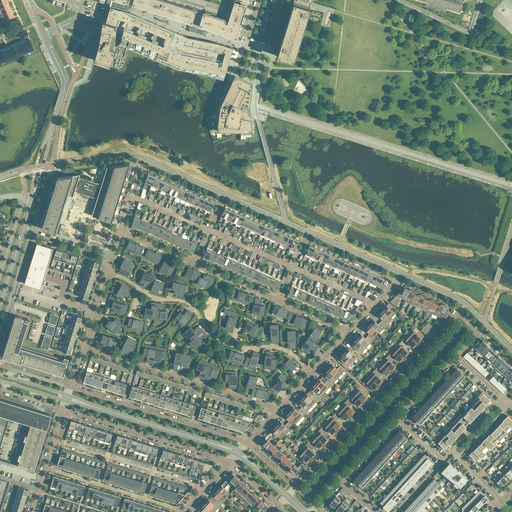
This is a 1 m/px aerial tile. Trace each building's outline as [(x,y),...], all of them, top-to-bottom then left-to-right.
[(0,9),(9,5),(7,0),(0,3),(0,9)] [(208,76),(223,80),(225,74),(229,62),(247,4),(248,0),(112,0),(106,20),(102,19),(100,32),(97,47),(93,59),(102,62),(103,63),(119,70),(128,53),(148,57),(177,69),(208,76)] [(309,7),(310,3),(311,3),(311,0),(296,0),(295,3),(294,2),(294,3),(293,2),(276,56),(293,61),(310,7),(309,7)] [(464,1),(464,0),(419,0),(426,2),(425,4),(446,11),(447,8),(460,13),(463,5),(462,4),(463,1),(464,1)] [(9,5),(0,9),(0,11),(1,11),(2,15),(12,11),(9,5)] [(4,18),(1,19),(2,21),(17,15),(14,16),(12,11),(2,15),(4,18)] [(30,40),(0,51),(0,62),(5,60),(6,61),(18,56),(17,55),(33,49),(30,40)] [(250,107),(253,84),(234,76),(221,103),(220,106),(216,131),(252,131),(251,118),(250,107)] [(111,222),(122,187),(129,164),(108,167),(106,167),(101,184),(100,188),(97,199),(91,216),(102,219),(101,221),(98,220),(95,228),(101,230),(105,220),(111,222)] [(151,185),(155,177),(148,173),(147,174),(147,176),(145,182),(151,185)] [(61,235),(72,198),(74,192),(79,177),(80,175),(57,178),(41,229),(61,235)] [(156,187),(160,179),(157,178),(158,177),(155,176),(155,177),(151,185),(150,187),(155,190),(156,187)] [(97,199),(100,188),(101,184),(79,177),(74,192),(83,194),(82,196),(88,198),(88,196),(97,199)] [(161,190),(165,182),(165,181),(162,180),(163,179),(160,178),(160,179),(156,187),(161,190)] [(166,192),(170,184),(170,183),(167,182),(168,181),(165,180),(165,181),(165,182),(161,190),(166,192)] [(171,195),(175,186),(175,185),(172,184),(173,184),(170,183),(170,184),(166,192),(165,193),(171,195)] [(175,197),(179,188),(180,188),(177,186),(175,185),(175,186),(171,195),(175,197)] [(181,198),(184,190),(185,190),(182,189),(182,188),(180,187),(180,188),(179,188),(175,197),(181,199),(181,198)] [(186,200),(189,193),(190,192),(187,191),(187,190),(185,189),(185,190),(184,190),(181,198),(186,200)] [(190,204),(194,195),(195,194),(192,193),(192,192),(190,191),(190,192),(189,193),(186,200),(185,202),(190,204)] [(195,207),(199,197),(199,196),(197,195),(195,194),(194,195),(190,204),(190,205),(195,207)] [(200,208),(204,199),(204,198),(202,197),(200,196),(199,196),(199,197),(195,207),(197,208),(197,207),(200,208)] [(205,210),(209,201),(207,200),(207,199),(205,198),(204,198),(204,199),(200,208),(205,210)] [(210,214),(214,204),(215,203),(209,201),(205,210),(204,211),(210,214),(209,214),(210,214)] [(230,210),(225,207),(220,217),(221,217),(225,219),(229,210),(230,210)] [(230,222),(234,213),(235,212),(232,211),(232,210),(230,209),(230,210),(229,210),(225,219),(230,222)] [(236,223),(239,215),(240,214),(237,213),(237,212),(235,211),(235,212),(234,213),(230,222),(231,222),(231,221),(236,223)] [(240,226),(244,217),(245,216),(242,215),(240,214),(239,215),(236,223),(235,224),(240,226)] [(138,227),(142,219),(134,216),(132,223),(131,225),(138,228),(138,227)] [(245,228),(249,219),(250,218),(247,217),(245,216),(244,217),(240,226),(245,228)] [(143,230),(147,221),(142,218),(142,219),(138,227),(138,228),(141,229),(140,230),(143,231),(143,230)] [(250,230),(254,221),(252,220),(252,219),(250,218),(249,219),(245,228),(250,230)] [(255,233),(259,224),(259,223),(257,222),(257,221),(255,220),(254,221),(250,230),(255,233)] [(148,232),(152,224),(147,222),(147,221),(143,230),(146,231),(145,232),(148,233),(148,232)] [(153,235),(158,224),(153,222),(152,224),(148,232),(151,234),(150,234),(153,235)] [(260,235),(264,226),(264,225),(262,224),(262,223),(260,222),(259,223),(259,224),(255,233),(260,235)] [(158,237),(163,226),(158,224),(153,235),(155,236),(158,237)] [(265,237),(269,228),(269,227),(267,226),(265,224),(264,225),(264,226),(260,235),(259,236),(265,238),(265,237)] [(163,239),(168,228),(163,226),(158,237),(160,238),(163,240),(163,239)] [(270,239),(274,230),(274,229),(272,228),(270,227),(269,227),(269,228),(265,237),(270,239)] [(168,241),(172,232),(173,230),(168,228),(163,239),(165,240),(165,241),(167,242),(168,241)] [(275,241),(279,232),(277,231),(277,230),(274,229),(274,230),(270,239),(275,241)] [(280,244),(284,234),(282,233),(282,232),(280,231),(279,232),(275,241),(280,244)] [(173,243),(177,234),(172,232),(168,241),(170,242),(170,243),(172,244),(173,243)] [(285,245),(289,236),(286,235),(287,234),(284,233),(284,234),(280,244),(285,246),(285,245)] [(178,246),(181,237),(177,235),(177,234),(173,243),(175,245),(177,246),(178,246)] [(290,248),(294,239),(294,238),(291,237),(292,237),(289,236),(285,245),(290,247),(290,248)] [(183,247),(186,239),(181,237),(178,246),(180,247),(182,248),(183,248),(183,247)] [(295,250),(299,241),(299,240),(294,238),(294,239),(290,248),(295,250)] [(188,249),(191,241),(186,239),(183,247),(183,248),(185,249),(187,250),(188,250),(188,249)] [(193,252),(196,244),(198,241),(192,239),(191,241),(188,249),(188,250),(193,252)] [(139,253),(142,246),(136,244),(137,243),(136,243),(136,244),(129,241),(125,250),(130,252),(131,249),(137,252),(139,253)] [(24,283),(41,289),(53,248),(37,243),(29,268),(24,283)] [(314,247),(309,245),(304,256),(305,256),(310,258),(314,248),(314,247)] [(208,259),(212,249),(207,247),(203,257),(208,259)] [(314,260),(319,250),(319,249),(317,248),(315,247),(314,247),(314,248),(310,258),(314,260)] [(58,261),(61,251),(56,249),(53,259),(58,261)] [(157,264),(161,255),(156,252),(148,249),(145,256),(148,257),(153,259),(152,262),(157,264)] [(213,260),(217,253),(212,250),(212,249),(208,259),(210,260),(210,261),(213,262),(213,261),(213,260)] [(320,261),(324,252),(322,251),(322,250),(320,249),(319,249),(319,250),(314,260),(315,260),(315,259),(320,261)] [(63,262),(66,253),(61,251),(58,261),(63,262)] [(325,263),(329,254),(327,253),(327,252),(324,251),(324,252),(320,261),(325,263)] [(69,264),(72,254),(66,253),(63,262),(69,264)] [(218,263),(222,255),(217,253),(213,260),(213,261),(215,262),(215,263),(218,264),(218,263)] [(330,266),(334,257),(334,256),(332,255),(332,254),(329,253),(329,254),(325,263),(330,266)] [(74,266),(77,256),(72,254),(69,264),(74,266)] [(223,266),(227,256),(226,257),(222,255),(218,263),(220,264),(220,265),(222,266),(223,266)] [(335,268),(339,259),(339,258),(336,257),(337,257),(334,255),(334,256),(334,257),(330,266),(335,268)] [(228,268),(232,258),(227,256),(223,266),(225,267),(227,268),(228,268)] [(169,266),(170,264),(167,262),(169,259),(166,257),(163,263),(158,272),(163,275),(163,274),(164,272),(170,275),(173,268),(169,266)] [(233,270),(237,260),(232,258),(228,268),(230,269),(232,270),(233,270)] [(339,271),(344,261),(344,260),(341,259),(342,259),(339,258),(339,259),(335,268),(334,269),(339,271)] [(97,268),(99,262),(89,259),(87,265),(97,268)] [(127,270),(129,265),(131,261),(124,259),(123,262),(122,264),(121,264),(122,265),(118,272),(128,276),(130,271),(127,270)] [(238,272),(242,262),(237,260),(233,270),(235,271),(235,272),(237,273),(238,272)] [(345,272),(349,263),(346,261),(347,261),(344,260),(344,261),(339,271),(340,270),(345,272)] [(242,274),(247,265),(242,262),(238,272),(240,273),(240,274),(242,275),(242,274)] [(350,274),(354,265),(351,264),(352,263),(349,262),(349,263),(345,272),(350,274)] [(354,277),(358,268),(359,267),(356,266),(356,265),(354,264),(354,265),(350,274),(354,277)] [(95,273),(97,268),(87,265),(85,270),(95,273)] [(247,276),(252,267),(247,265),(242,274),(245,275),(245,276),(247,277),(247,276)] [(359,280),(363,270),(364,269),(361,268),(359,266),(359,267),(358,268),(354,277),(354,278),(359,280)] [(195,281),(199,271),(193,269),(194,268),(193,268),(193,269),(188,267),(186,273),(191,276),(190,278),(195,281)] [(252,279),(257,269),(252,267),(247,276),(250,278),(252,279)] [(257,281),(262,271),(257,269),(252,279),(255,280),(257,281)] [(364,281),(368,272),(369,271),(366,270),(364,269),(363,270),(359,280),(360,279),(364,281)] [(94,278),(95,273),(85,270),(84,275),(94,278)] [(151,281),(153,275),(151,274),(144,271),(142,277),(139,276),(137,280),(144,283),(144,284),(144,283),(147,284),(148,280),(151,281)] [(262,284),(262,283),(267,273),(262,271),(257,281),(260,282),(262,284)] [(370,282),(373,274),(374,274),(371,272),(369,271),(368,272),(364,281),(369,283),(370,282)] [(267,285),(271,276),(267,273),(262,283),(265,284),(265,285),(267,286),(267,285)] [(212,283),(214,278),(207,275),(207,274),(206,275),(204,274),(203,278),(200,277),(197,283),(200,284),(206,287),(209,281),(212,283)] [(377,286),(383,280),(384,278),(374,274),(373,274),(370,282),(377,285),(377,286)] [(92,283),(94,278),(84,275),(82,280),(92,283)] [(157,293),(161,283),(155,280),(156,276),(153,275),(151,281),(154,282),(151,291),(153,291),(152,292),(153,292),(157,293)] [(272,287),(276,278),(271,276),(267,285),(270,286),(269,287),(272,288),(272,287)] [(277,290),(282,280),(281,280),(276,278),(272,287),(277,290)] [(90,288),(92,283),(82,280),(81,285),(90,288)] [(126,293),(125,292),(127,290),(133,294),(134,291),(119,282),(117,287),(119,288),(117,294),(123,297),(125,292),(126,293)] [(185,291),(186,285),(176,283),(173,282),(172,288),(175,289),(173,293),(176,294),(175,295),(176,295),(176,294),(180,295),(182,290),(185,291)] [(293,296),(297,287),(292,285),(292,284),(287,294),(293,297),(293,296)] [(89,293),(90,288),(81,285),(79,290),(89,293)] [(298,298),(302,289),(297,287),(293,296),(293,297),(295,298),(297,299),(298,298)] [(404,302),(410,290),(409,289),(404,287),(403,290),(402,290),(401,289),(390,302),(395,307),(396,307),(400,297),(405,299),(404,302)] [(249,301),(251,295),(242,292),(242,291),(242,292),(234,289),(232,296),(238,298),(237,301),(242,302),(243,300),(249,301)] [(303,300),(307,291),(302,289),(298,298),(297,299),(300,300),(302,301),(303,300)] [(410,304),(415,292),(410,290),(410,289),(409,289),(410,290),(404,302),(410,304)] [(87,299),(89,293),(79,290),(77,296),(87,299)] [(307,302),(312,293),(307,291),(303,300),(302,301),(305,302),(305,303),(307,304),(307,303),(308,302),(307,302)] [(415,307),(421,294),(420,294),(415,292),(410,304),(415,307)] [(312,305),(317,296),(312,293),(307,302),(308,302),(307,303),(310,304),(310,305),(312,306),(312,305),(313,305),(312,305)] [(421,309),(426,297),(426,296),(426,297),(421,294),(420,294),(421,294),(415,307),(421,309)] [(317,307),(321,298),(317,296),(312,305),(313,305),(312,305),(315,306),(315,307),(317,308),(317,307)] [(263,316),(265,306),(261,306),(262,305),(261,305),(261,306),(257,305),(258,298),(255,297),(254,304),(252,311),(258,312),(258,315),(263,316)] [(426,311),(432,299),(431,299),(426,297),(421,309),(426,311)] [(322,309),(326,300),(321,298),(317,307),(320,309),(319,309),(322,310),(322,309)] [(432,314),(437,302),(437,301),(437,302),(432,299),(426,311),(432,314)] [(327,311),(331,302),(326,300),(322,309),(322,310),(325,311),(324,311),(327,312),(327,311)] [(124,315),(127,305),(121,304),(122,303),(121,303),(121,304),(116,302),(113,301),(112,305),(109,304),(108,307),(114,309),(120,311),(119,313),(124,315)] [(155,320),(158,303),(154,302),(153,309),(151,309),(151,308),(151,309),(146,308),(145,315),(150,316),(150,318),(150,319),(155,320)] [(332,314),(336,306),(336,304),(331,302),(327,311),(327,312),(330,313),(329,313),(332,315),(332,314)] [(437,316),(443,304),(442,304),(437,302),(432,314),(437,316)] [(166,319),(167,312),(162,311),(162,310),(162,311),(160,310),(161,304),(158,303),(155,320),(156,317),(166,319)] [(391,310),(394,308),(389,303),(388,303),(389,304),(386,306),(382,310),(390,318),(394,313),(391,310)] [(443,319),(451,311),(450,311),(447,310),(448,307),(443,304),(437,316),(438,315),(442,317),(442,318),(443,319)] [(285,318),(288,311),(281,308),(281,307),(280,308),(275,305),(271,315),(276,317),(276,316),(277,314),(282,316),(285,318)] [(337,316),(341,307),(341,308),(336,306),(332,314),(335,315),(334,316),(337,317),(337,316)] [(342,318),(346,309),(341,307),(337,316),(339,317),(339,318),(342,319),(342,318)] [(347,318),(352,313),(354,311),(347,308),(346,309),(342,318),(346,320),(347,318)] [(235,321),(237,313),(228,310),(226,315),(227,315),(229,316),(225,328),(232,330),(233,327),(234,324),(235,321),(236,321),(235,321)] [(385,326),(392,319),(390,318),(382,310),(378,315),(383,319),(381,322),(380,321),(380,322),(385,326)] [(184,324),(193,314),(190,312),(188,314),(185,312),(183,315),(183,314),(183,313),(182,314),(180,312),(175,317),(184,324)] [(56,325),(58,316),(51,314),(48,323),(56,325)] [(80,322),(82,317),(72,314),(70,319),(80,322)] [(25,327),(28,319),(15,315),(13,323),(25,327)] [(303,329),(307,319),(301,317),(302,316),(301,317),(297,315),(294,321),(299,324),(298,326),(298,327),(303,329)] [(142,328),(143,321),(136,319),(135,319),(129,318),(128,325),(131,326),(130,329),(135,330),(136,327),(142,328)] [(78,327),(80,322),(70,319),(68,324),(78,327)] [(117,328),(120,323),(115,319),(113,321),(112,321),(113,321),(112,322),(110,320),(108,323),(105,320),(103,323),(108,327),(116,334),(119,330),(119,329),(117,328)] [(379,334),(385,326),(380,322),(378,324),(373,320),(369,324),(377,332),(379,334)] [(254,337),(260,328),(255,326),(255,325),(254,325),(247,321),(244,327),(252,332),(250,334),(254,337)] [(23,336),(25,327),(13,323),(10,332),(23,336)] [(77,333),(78,327),(68,324),(67,330),(77,333)] [(271,340),(278,340),(278,330),(277,324),(270,325),(270,331),(268,331),(268,336),(271,336),(271,340)] [(373,336),(377,332),(369,324),(365,329),(370,333),(368,336),(367,336),(372,341),(375,338),(373,336)] [(55,327),(48,325),(45,334),(52,336),(55,327)] [(313,342),(320,334),(324,328),(321,326),(317,332),(314,329),(311,334),(310,333),(311,334),(308,338),(313,342)] [(197,335),(203,330),(200,328),(195,333),(194,331),(194,330),(194,331),(190,327),(183,334),(190,342),(197,335)] [(422,338),(424,336),(419,331),(417,334),(412,329),(408,334),(418,343),(422,338)] [(75,338),(77,333),(67,330),(65,335),(75,338)] [(295,338),(294,330),(285,331),(285,342),(292,342),(292,349),(295,348),(295,338)] [(20,344),(23,336),(10,332),(7,340),(20,344)] [(200,342),(207,335),(205,333),(200,338),(197,335),(190,342),(189,342),(194,348),(199,343),(200,343),(200,342)] [(366,348),(372,341),(367,336),(365,338),(360,334),(356,338),(366,348)] [(418,343),(408,334),(401,341),(406,346),(406,345),(408,343),(413,347),(417,343),(418,343)] [(48,350),(52,338),(44,335),(40,348),(48,350)] [(73,343),(75,338),(65,335),(64,340),(73,343)] [(108,344),(114,346),(116,339),(109,337),(109,336),(109,337),(106,336),(102,335),(100,342),(104,343),(103,345),(108,347),(108,344)] [(127,353),(129,350),(131,351),(134,347),(131,346),(134,340),(128,337),(124,343),(123,343),(124,344),(123,347),(119,353),(122,354),(124,351),(127,353)] [(319,346),(313,342),(308,338),(301,347),(307,351),(310,347),(311,348),(311,347),(310,347),(311,345),(317,349),(319,346)] [(359,355),(366,348),(356,338),(356,339),(352,343),(357,347),(354,350),(359,355)] [(478,352),(486,344),(482,340),(481,340),(480,339),(472,347),(477,351),(475,353),(477,354),(478,353),(478,352)] [(13,360),(17,346),(19,346),(20,344),(7,340),(2,357),(13,360)] [(72,348),(73,343),(64,340),(62,345),(72,348)] [(404,348),(406,346),(401,341),(395,348),(405,357),(409,352),(404,348)] [(490,348),(486,344),(478,352),(478,353),(482,356),(490,348)] [(70,353),(72,348),(62,345),(60,350),(70,353)] [(20,362),(24,349),(19,348),(19,346),(17,346),(13,360),(20,362)] [(152,363),(156,347),(151,346),(150,349),(144,347),(143,354),(146,355),(146,356),(147,355),(150,356),(149,363),(152,363)] [(164,359),(166,352),(160,350),(160,348),(161,348),(156,347),(152,363),(156,364),(156,360),(160,361),(161,359),(161,358),(164,359)] [(353,362),(359,355),(354,350),(352,352),(347,348),(343,352),(353,362)] [(405,357),(395,348),(388,355),(393,360),(393,359),(395,357),(400,361),(404,357),(405,357)] [(486,360),(493,352),(490,348),(482,356),(486,360)] [(27,364),(31,352),(24,349),(20,362),(27,364)] [(241,365),(244,355),(241,354),(236,352),(237,352),(236,352),(231,350),(228,357),(237,360),(236,363),(241,365)] [(275,369),(276,359),(273,359),(273,358),(272,359),(268,358),(269,351),(266,351),(264,365),(270,366),(270,369),(275,369)] [(35,367),(39,354),(31,352),(27,364),(35,367)] [(181,364),(183,354),(176,352),(175,360),(174,359),(174,360),(175,360),(174,363),(173,370),(176,371),(177,364),(181,364)] [(346,369),(353,362),(343,352),(343,353),(339,357),(344,362),(341,364),(346,369)] [(490,363),(497,355),(493,352),(486,360),(489,363),(487,364),(488,365),(490,363)] [(255,367),(260,354),(257,353),(254,359),(250,358),(250,357),(247,356),(243,366),(248,367),(249,365),(255,367)] [(42,369),(46,356),(39,354),(35,367),(42,369)] [(186,373),(188,362),(189,363),(189,362),(188,362),(189,355),(183,354),(181,364),(184,365),(183,372),(186,373)] [(391,362),(393,360),(388,355),(382,362),(392,371),(391,371),(396,366),(391,362)] [(494,367),(501,359),(497,355),(490,363),(494,367)] [(49,371),(53,358),(46,356),(42,369),(49,371)] [(56,373),(60,361),(53,358),(49,371),(56,373)] [(299,368),(295,364),(296,364),(296,363),(295,364),(289,358),(284,364),(295,373),(299,368)] [(498,371),(505,363),(501,359),(494,367),(497,370),(495,372),(496,373),(498,371)] [(63,376),(67,363),(60,361),(56,373),(63,376)] [(203,379),(210,363),(205,361),(204,364),(199,362),(196,368),(200,370),(200,371),(199,374),(201,375),(200,378),(203,379)] [(392,371),(382,362),(375,369),(380,374),(382,371),(387,376),(391,371),(392,372),(392,371)] [(216,377),(219,370),(213,368),(214,366),(214,365),(210,363),(203,379),(206,380),(207,378),(209,379),(211,376),(211,375),(216,377)] [(502,374),(509,366),(505,363),(498,371),(501,373),(499,375),(500,376),(502,374)] [(338,378),(344,371),(339,366),(339,367),(337,369),(332,365),(328,369),(327,369),(338,378)] [(511,371),(511,368),(509,366),(502,374),(505,377),(503,379),(504,380),(506,378),(511,371)] [(331,385),(338,378),(327,369),(328,369),(324,374),(328,378),(326,380),(331,385)] [(378,376),(380,374),(375,369),(369,376),(379,386),(379,385),(378,385),(383,381),(378,376)] [(464,376),(457,369),(453,373),(460,380),(464,376)] [(89,383),(93,371),(92,372),(86,371),(83,381),(89,383)] [(95,385),(98,373),(93,371),(89,383),(95,385)] [(230,381),(229,384),(232,385),(232,388),(235,389),(237,375),(231,374),(232,371),(226,371),(225,381),(228,381),(228,382),(229,382),(229,381),(230,381)] [(100,387),(104,374),(98,373),(95,385),(100,387)] [(283,386),(288,380),(281,373),(277,377),(279,379),(276,383),(273,386),(279,391),(281,388),(283,386),(284,386),(283,386)] [(460,380),(453,373),(449,377),(457,384),(460,380)] [(106,389),(110,376),(104,374),(100,387),(106,389)] [(254,385),(257,377),(250,375),(248,382),(247,382),(248,383),(247,386),(253,388),(254,385)] [(112,390),(115,380),(110,378),(110,376),(106,389),(112,390)] [(379,386),(369,376),(362,383),(367,388),(369,385),(374,390),(378,385),(379,386)] [(457,384),(449,377),(445,381),(453,388),(457,384)] [(325,392),(331,385),(326,380),(326,381),(324,383),(319,379),(315,383),(314,383),(325,392)] [(117,392),(121,381),(115,380),(112,390),(117,392)] [(123,394),(127,383),(121,381),(117,392),(123,394)] [(354,381),(349,384),(352,388),(350,389),(352,391),(358,387),(354,381)] [(453,388),(445,381),(442,385),(449,392),(453,388)] [(318,399),(325,392),(314,383),(315,383),(311,388),(315,392),(313,395),(313,394),(313,395),(318,399)] [(135,398),(138,385),(138,387),(132,385),(129,396),(135,398)] [(140,399),(144,387),(138,385),(135,398),(140,399)] [(262,397),(264,391),(258,389),(259,386),(254,385),(253,388),(251,394),(257,396),(256,396),(257,397),(257,396),(262,397)] [(449,392),(442,385),(438,389),(445,396),(449,392)] [(363,393),(365,390),(365,391),(365,390),(360,386),(353,393),(364,402),(363,402),(367,397),(363,393)] [(146,401),(150,389),(144,387),(140,399),(146,401)] [(152,403),(156,390),(150,389),(146,401),(152,403)] [(445,396),(438,389),(434,393),(442,400),(445,396)] [(158,405),(161,392),(161,394),(155,392),(156,390),(152,403),(158,405)] [(163,407),(167,394),(161,392),(158,405),(163,407)] [(490,400),(483,393),(481,392),(477,396),(486,404),(490,400)] [(312,406),(318,399),(313,395),(311,397),(306,393),(302,397),(301,397),(312,406)] [(364,402),(353,393),(347,400),(352,404),(354,402),(359,406),(363,402),(364,402)] [(442,400),(434,393),(430,397),(438,404),(442,400)] [(169,408),(173,396),(172,397),(167,396),(167,394),(163,407),(169,408)] [(175,410),(179,398),(173,396),(169,408),(175,410)] [(486,404),(477,396),(473,401),(482,409),(483,407),(486,404)] [(305,413),(312,406),(301,397),(302,398),(298,402),(302,406),(300,409),(305,413)] [(438,404),(430,397),(427,401),(434,408),(438,404)] [(33,473),(40,450),(51,415),(45,412),(0,398),(0,414),(32,424),(31,426),(30,426),(18,464),(27,467),(27,470),(33,473)] [(181,412),(184,401),(179,399),(179,398),(175,410),(181,412)] [(350,407),(352,404),(352,405),(352,404),(347,400),(340,407),(351,416),(350,416),(354,411),(350,407)] [(186,414),(190,403),(184,401),(181,412),(186,414)] [(434,408),(427,401),(423,405),(430,412),(434,408)] [(482,409),(473,401),(475,403),(471,407),(469,405),(478,414),(483,408),(483,407),(482,409)] [(192,415),(195,405),(190,403),(186,414),(192,415)] [(430,412),(423,405),(419,409),(427,416),(430,412)] [(478,414),(469,405),(465,410),(474,418),(478,414)] [(203,419),(207,408),(201,406),(197,417),(203,419)] [(209,421),(213,408),(207,406),(207,408),(203,419),(209,421)] [(299,421),(305,413),(300,409),(298,411),(293,407),(289,411),(288,411),(299,421)] [(351,416),(340,407),(334,414),(339,419),(339,418),(341,416),(346,420),(350,416),(351,416)] [(215,423),(219,410),(213,408),(209,421),(215,423)] [(322,414),(327,419),(332,414),(328,409),(322,414)] [(427,416),(419,409),(415,414),(423,420),(427,416)] [(221,424),(224,412),(219,410),(215,423),(221,424)] [(474,418),(465,410),(466,412),(463,416),(461,414),(469,422),(470,423),(474,418)] [(292,428),(299,421),(288,411),(289,412),(285,416),(289,420),(287,423),(292,428)] [(226,426),(230,414),(224,412),(221,424),(226,426)] [(232,428),(236,415),(230,414),(226,426),(232,428)] [(337,421),(339,419),(334,414),(327,421),(337,430),(338,430),(337,430),(341,425),(337,421)] [(423,420),(415,414),(412,417),(416,420),(416,421),(419,425),(423,420)] [(469,422),(461,414),(457,419),(465,427),(469,422)] [(238,430),(242,417),(236,415),(232,428),(238,430)] [(511,419),(508,416),(508,415),(503,420),(504,420),(511,428),(511,419)] [(243,431),(252,422),(241,419),(242,417),(238,430),(243,431)] [(465,427),(457,419),(453,423),(462,431),(463,430),(463,429),(465,427)] [(73,431),(76,421),(71,420),(70,424),(68,429),(73,431)] [(504,420),(500,424),(499,424),(508,433),(506,431),(510,427),(511,429),(511,428),(504,420)] [(78,433),(81,423),(76,421),(73,431),(78,433)] [(286,435),(292,428),(287,423),(285,425),(280,421),(276,425),(275,425),(286,435)] [(337,430),(327,421),(321,427),(327,432),(327,431),(328,430),(333,434),(337,430)] [(84,434),(87,424),(81,423),(78,433),(84,434)] [(462,431),(453,423),(452,423),(454,425),(451,429),(449,427),(448,427),(457,435),(457,436),(462,431)] [(89,436),(92,426),(87,424),(84,434),(89,436)] [(508,433),(499,424),(500,424),(499,424),(495,428),(495,429),(504,437),(508,433)] [(286,435),(275,425),(276,426),(268,434),(268,433),(268,434),(271,437),(275,433),(280,438),(284,433),(285,435),(286,435)] [(94,437),(97,428),(92,426),(89,436),(94,437)] [(457,435),(448,427),(444,432),(453,440),(455,439),(454,438),(457,436),(457,435)] [(99,439),(102,429),(97,428),(94,437),(99,439)] [(323,435),(326,433),(321,428),(314,435),(324,444),(325,444),(324,444),(328,439),(323,435)] [(504,437),(495,429),(495,428),(493,430),(494,430),(491,433),(499,441),(504,437)] [(104,441),(107,431),(102,429),(99,439),(104,441)] [(109,442),(113,433),(107,431),(104,441),(109,442)] [(407,438),(400,432),(399,431),(395,435),(403,442),(407,438)] [(453,440),(444,432),(446,434),(442,438),(449,444),(449,445),(453,440)] [(499,441),(491,433),(487,437),(495,446),(495,445),(494,444),(497,440),(499,442),(499,441)] [(119,445),(122,436),(117,434),(114,444),(119,445)] [(274,445),(268,440),(271,437),(268,434),(261,442),(265,446),(264,446),(265,446),(269,450),(274,445)] [(324,444),(314,435),(308,442),(313,447),(315,444),(320,449),(324,444),(324,445),(324,444)] [(403,442),(395,435),(392,439),(399,446),(403,442)] [(124,447),(127,437),(122,436),(119,445),(124,447)] [(129,449),(132,439),(127,437),(124,447),(129,449)] [(487,437),(483,441),(482,441),(491,450),(495,446),(487,437)] [(449,444),(442,438),(438,443),(441,445),(440,445),(444,449),(445,449),(449,444)] [(135,450),(138,440),(132,439),(129,449),(135,450)] [(399,446),(392,439),(388,443),(395,450),(399,446)] [(140,452),(143,442),(138,440),(135,450),(140,452)] [(273,455),(283,445),(278,440),(274,445),(269,450),(269,451),(269,450),(274,454),(273,455)] [(491,450),(482,441),(483,441),(482,441),(478,445),(478,446),(486,454),(487,454),(485,452),(489,448),(490,450),(491,450)] [(145,453),(148,444),(143,442),(140,452),(145,453)] [(311,449),(313,447),(308,442),(301,449),(311,459),(312,458),(311,458),(315,454),(311,449)] [(395,450),(388,443),(384,447),(392,454),(395,450)] [(150,455),(153,445),(148,444),(145,453),(150,455)] [(155,457),(158,447),(153,445),(150,455),(155,457)] [(278,459),(287,449),(283,445),(273,455),(274,455),(274,454),(278,458),(278,459)] [(486,454),(478,446),(478,445),(476,447),(477,447),(474,450),(482,458),(486,454)] [(392,454),(384,447),(381,451),(388,458),(392,454)] [(165,460),(168,450),(163,448),(160,458),(165,460)] [(282,463),(292,453),(287,449),(278,459),(278,458),(282,462),(282,463)] [(304,466),(311,458),(311,459),(301,449),(303,451),(299,455),(304,460),(300,464),(304,467),(304,466)] [(170,461),(173,451),(168,450),(165,460),(170,461)] [(482,458),(474,450),(469,454),(476,461),(480,457),(482,459),(482,458)] [(175,463),(178,453),(173,451),(170,461),(175,463)] [(388,458),(381,451),(377,455),(384,462),(388,458)] [(180,464),(184,455),(178,453),(175,463),(180,464)] [(291,462),(296,457),(292,453),(282,463),(283,463),(287,466),(287,467),(291,462)] [(62,468),(65,457),(60,455),(57,463),(57,466),(62,468)] [(186,466),(189,456),(184,455),(180,464),(186,466)] [(384,462),(377,455),(373,459),(381,466),(384,462)] [(432,462),(424,455),(421,459),(429,466),(432,462)] [(191,468),(194,458),(189,456),(186,466),(191,468)] [(67,469),(70,460),(65,458),(65,457),(62,468),(67,469)] [(196,469),(199,459),(194,458),(191,468),(196,469)] [(201,471),(204,461),(199,459),(196,469),(201,471)] [(381,466),(373,459),(370,463),(377,470),(381,466)] [(429,466),(421,459),(417,463),(425,470),(429,466)] [(72,471),(75,461),(70,460),(67,469),(72,471)] [(77,472),(80,463),(75,461),(72,471),(77,472)] [(210,467),(213,464),(204,461),(201,471),(205,472),(210,467)] [(296,475),(303,466),(304,467),(300,464),(297,467),(291,462),(287,467),(292,471),(291,471),(292,471),(296,475)] [(82,474),(85,464),(80,463),(77,472),(82,474)] [(377,470),(370,463),(366,467),(373,474),(377,470)] [(425,470),(417,463),(413,467),(421,474),(425,470)] [(446,475),(453,467),(452,467),(453,466),(448,463),(441,471),(446,475)] [(88,476),(91,466),(85,464),(82,474),(88,476)] [(93,477),(96,467),(96,468),(91,466),(88,476),(93,477)] [(511,476),(511,471),(507,466),(501,472),(500,472),(508,480),(511,476)] [(98,479),(101,468),(96,467),(93,477),(98,479)] [(373,474),(366,467),(362,471),(370,478),(373,474)] [(421,474),(413,467),(410,471),(418,478),(421,474)] [(450,479),(457,471),(457,470),(453,467),(446,475),(450,479)] [(108,482),(111,471),(106,470),(102,480),(108,482)] [(455,483),(462,475),(463,474),(458,470),(458,471),(457,471),(450,479),(455,483)] [(113,483),(116,474),(111,472),(111,471),(108,482),(113,483)] [(370,478),(362,471),(359,475),(366,482),(370,478)] [(418,478),(410,471),(406,475),(414,482),(418,478)] [(508,480),(500,472),(501,472),(499,471),(498,472),(495,475),(496,476),(494,479),(499,484),(501,486),(502,486),(508,480)] [(241,481),(236,477),(237,477),(237,476),(236,477),(232,473),(228,478),(225,481),(224,481),(227,484),(231,481),(236,486),(241,481)] [(118,485),(121,476),(116,474),(113,483),(118,485)] [(56,488),(59,477),(54,475),(50,486),(56,488)] [(366,482),(359,475),(355,479),(358,483),(359,483),(358,484),(362,487),(366,482)] [(414,482),(406,475),(402,479),(410,486),(414,482)] [(460,487),(467,478),(462,475),(455,483),(460,487)] [(123,487),(126,477),(121,476),(118,485),(123,487)] [(61,488),(64,479),(59,477),(56,488),(56,487),(61,488)] [(128,488),(131,479),(126,477),(123,487),(128,488)] [(66,490),(69,480),(64,479),(61,488),(66,490)] [(134,490),(136,480),(131,479),(128,488),(134,490)] [(410,486),(402,479),(398,483),(407,490),(410,486)] [(442,486),(434,479),(431,483),(439,490),(442,486)] [(71,491),(74,482),(69,480),(66,490),(71,491)] [(139,492),(142,481),(141,482),(136,480),(134,490),(139,492)] [(144,493),(147,483),(142,481),(139,492),(144,493)] [(229,492),(224,488),(227,484),(224,481),(217,489),(216,489),(227,499),(227,498),(225,497),(229,492)] [(236,495),(246,485),(245,485),(241,481),(236,486),(232,491),(236,495)] [(76,494),(80,484),(74,482),(71,491),(76,493),(76,494)] [(407,490),(398,483),(395,487),(403,494),(407,490)] [(439,490),(431,483),(427,487),(435,494),(439,490)] [(82,496),(85,485),(80,484),(76,494),(82,496)] [(154,496),(157,487),(157,486),(152,484),(148,494),(154,496)] [(241,499),(250,489),(245,485),(246,485),(236,495),(241,499)] [(26,495),(28,490),(18,487),(17,492),(26,495)] [(91,499),(94,488),(89,487),(86,497),(91,499)] [(162,488),(157,487),(154,496),(159,498),(162,488)] [(403,494),(395,487),(391,491),(399,498),(403,494)] [(435,494),(427,487),(423,491),(431,498),(435,494)] [(97,499),(100,490),(94,488),(91,499),(92,498),(97,499)] [(164,499),(167,490),(162,488),(159,498),(164,499)] [(220,506),(227,499),(216,489),(217,490),(213,494),(217,499),(215,501),(220,506)] [(245,503),(254,493),(250,489),(241,499),(245,503)] [(102,501),(105,491),(100,490),(97,499),(102,501)] [(169,501),(172,491),(167,490),(164,499),(169,501)] [(488,498),(480,490),(475,495),(483,503),(488,498)] [(107,503),(110,493),(105,491),(102,501),(107,503)] [(177,493),(172,491),(169,501),(174,503),(177,493)] [(399,498),(391,491),(387,495),(396,502),(399,498)] [(431,498),(423,491),(420,495),(428,502),(431,498)] [(25,500),(26,495),(17,492),(15,497),(25,500)] [(181,499),(185,494),(177,492),(177,493),(174,503),(177,503),(178,502),(180,500),(181,499)] [(112,505),(115,495),(110,493),(107,503),(112,504),(112,505)] [(254,502),(259,497),(258,497),(254,493),(255,493),(254,493),(245,503),(247,501),(251,506),(254,502)] [(117,507),(120,496),(115,495),(112,505),(117,507)] [(341,501),(340,500),(336,496),(335,495),(328,503),(333,507),(335,504),(337,506),(341,501)] [(396,502),(387,495),(384,499),(392,506),(396,502)] [(428,502),(420,495),(416,499),(424,506),(428,502)] [(483,503),(475,495),(471,499),(478,507),(483,503)] [(23,505),(25,500),(15,497),(13,502),(23,505)] [(261,511),(267,505),(263,502),(264,501),(263,501),(263,502),(259,497),(254,502),(260,507),(257,511),(261,511)] [(126,510),(130,499),(125,498),(121,508),(126,510)] [(132,510),(135,501),(130,499),(126,510),(127,510),(127,509),(132,510)] [(212,511),(214,511),(220,506),(215,501),(213,503),(208,499),(204,504),(203,503),(212,511)] [(392,506),(384,499),(380,503),(383,506),(382,507),(383,508),(387,511),(392,506)] [(424,506),(416,499),(412,503),(420,510),(424,506)] [(478,507),(471,499),(466,504),(474,511),(478,507)] [(22,510),(23,505),(13,502),(12,507),(22,510)] [(348,507),(346,506),(342,502),(335,509),(337,511),(340,511),(342,511),(344,511),(348,507)] [(47,511),(50,505),(45,503),(43,511),(42,511),(47,511)] [(212,511),(203,503),(204,504),(200,508),(203,511),(212,511)] [(418,511),(420,510),(412,503),(409,507),(414,511),(418,511)]
